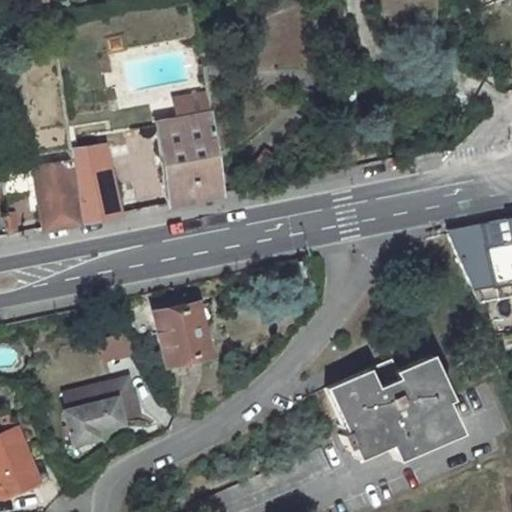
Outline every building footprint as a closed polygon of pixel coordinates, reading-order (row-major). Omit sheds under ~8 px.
[(154,122),(166,206),(221,195),(210,111),(154,122)] [(117,216),(102,147),(70,153),(71,162),(76,194),(71,195),(77,224),(117,216)] [(276,157),(263,149),(249,170),(261,179),(276,157)] [(32,168),(42,231),(77,224),(71,195),(76,194),(71,162),(32,168)] [(27,193),(24,170),(0,173),(0,183),(2,197),(27,193)] [(7,237),(17,236),(13,211),(4,213),(7,237)] [(469,289),(511,280),(511,216),(511,217),(444,230),(469,289)] [(475,303),(511,296),(511,280),(469,289),(475,303)] [(195,307),(152,316),(162,362),(205,353),(195,307)] [(126,330),(95,338),(102,363),(133,355),(126,330)] [(511,352),(511,335),(490,340),(497,355),(511,352)] [(362,375),(325,391),(341,429),(336,431),(349,457),(381,444),(387,459),(451,433),(441,406),(445,404),(434,378),(427,381),(420,364),(390,377),(388,372),(364,382),(362,375)] [(102,390),(106,405),(113,403),(118,424),(135,419),(125,384),(102,390)] [(82,412),(64,417),(60,418),(70,450),(92,444),(90,435),(119,427),(118,424),(113,403),(106,405),(102,390),(77,397),(82,412)] [(59,403),(64,417),(82,412),(77,397),(59,403)] [(0,432),(0,496),(33,482),(10,428),(0,432)] [(317,446),(196,497),(202,511),(229,511),(327,470),(317,446)]
